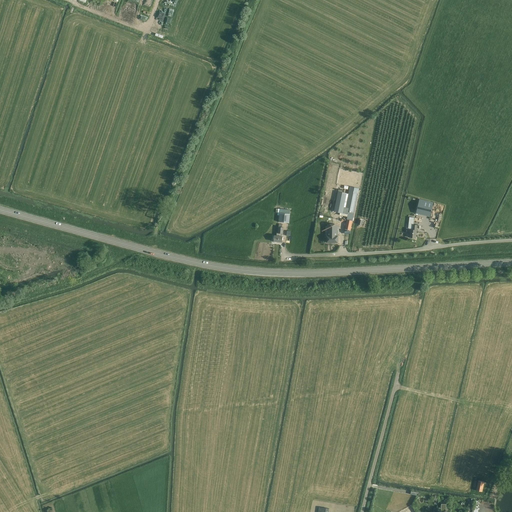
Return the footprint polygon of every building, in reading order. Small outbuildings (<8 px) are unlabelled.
[(338,191),(333,212),(340,213),(342,213),(346,193),(338,191)] [(340,213),(339,215),(348,217),(347,220),(346,220),(345,230),(351,231),(353,221),(352,221),(358,193),(349,191),(348,193),(346,193),(342,213),(340,213)] [(433,203),(420,199),(416,213),(430,217),(433,203)] [(290,214),(290,210),(278,209),(277,216),(278,216),(278,219),(279,219),(279,222),(289,223),(290,214)] [(274,241),(282,242),(282,237),(282,236),(282,234),(283,234),(283,227),(282,227),(282,224),(279,224),(278,233),(277,233),(276,236),(275,236),(274,241)] [(406,229),(406,233),(410,233),(409,238),(415,238),(416,230),(417,225),(413,225),(413,230),(406,229)] [(325,242),(336,242),(336,235),(336,236),(336,227),(325,227),(325,235),(325,242)] [(472,511),(478,511),(480,508),(479,508),(480,501),(475,500),(472,511)]
